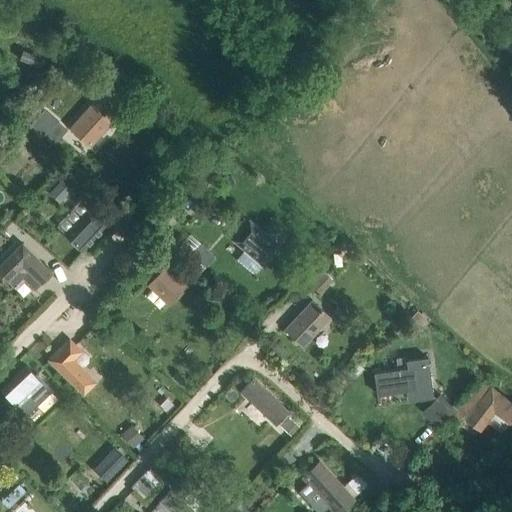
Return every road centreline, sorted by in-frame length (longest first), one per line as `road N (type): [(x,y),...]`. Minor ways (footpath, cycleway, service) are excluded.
road 1 (track): [(95,511),(237,358),(254,357),(388,481)]
road 2 (track): [(0,365),(130,232)]
